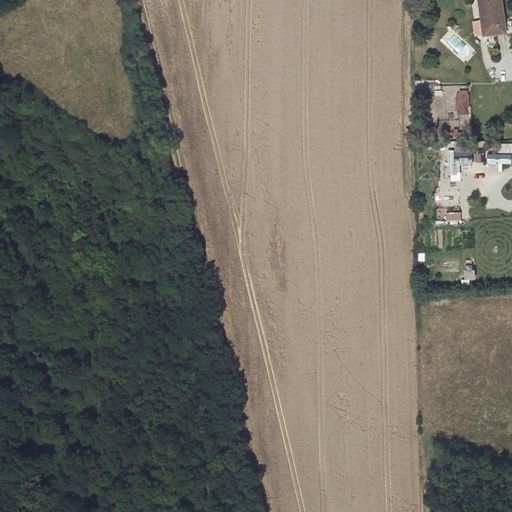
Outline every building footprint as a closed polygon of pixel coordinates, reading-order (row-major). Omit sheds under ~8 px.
[(497,0),(474,0),(480,37),(504,33),(497,0)] [(458,105),(458,116),(470,115),(470,104),(458,105)] [(490,163),(511,161),(511,142),(504,143),(504,153),(489,154),(490,163)] [(451,152),(452,181),(461,180),(461,164),(477,164),(476,152),(451,152)] [(476,153),(475,162),(483,163),(484,154),(476,153)] [(435,205),(460,205),(460,190),(435,190),(435,205)] [(461,212),(447,213),(447,221),(462,220),(461,212)] [(440,262),(440,270),(459,269),(458,261),(440,262)] [(466,265),(467,280),(478,279),(477,265),(466,265)]
